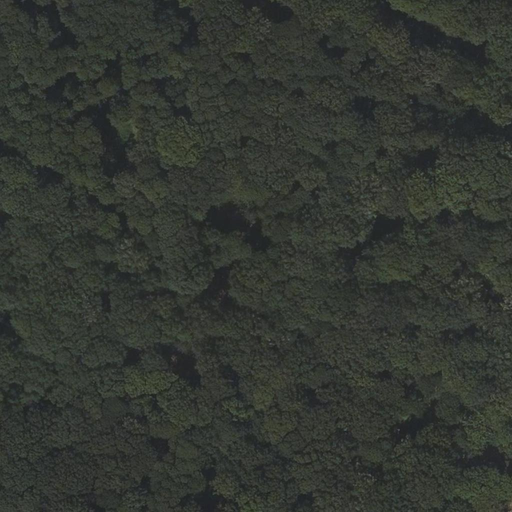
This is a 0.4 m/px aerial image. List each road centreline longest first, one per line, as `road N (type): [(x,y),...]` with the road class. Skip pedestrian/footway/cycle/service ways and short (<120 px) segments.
road 1 (track): [(0,307),(311,511)]
road 2 (track): [(511,79),(378,0)]
